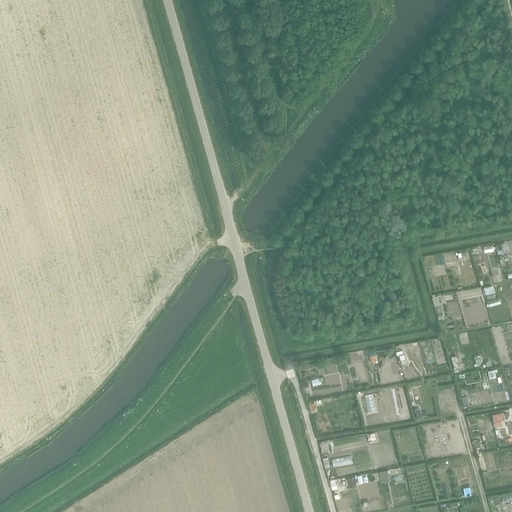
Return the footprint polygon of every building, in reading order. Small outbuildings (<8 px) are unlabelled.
[(441,258),(452,256),(450,249),(440,251),(441,258)] [(437,295),(432,296),(434,305),(440,304),(437,295)] [(404,353),(397,355),(400,364),(407,362),(404,353)] [(459,362),(452,364),(454,372),(461,370),(459,362)] [(504,368),(492,369),(494,384),(506,383),(504,368)] [(313,375),(315,382),(326,379),(323,371),(313,375)] [(306,380),(300,382),(302,388),(308,386),(306,380)] [(502,412),(492,414),(494,422),(504,420),(502,412)] [(387,471),(379,472),(381,482),(389,480),(387,471)] [(354,477),(347,479),(349,486),(356,485),(354,477)]
